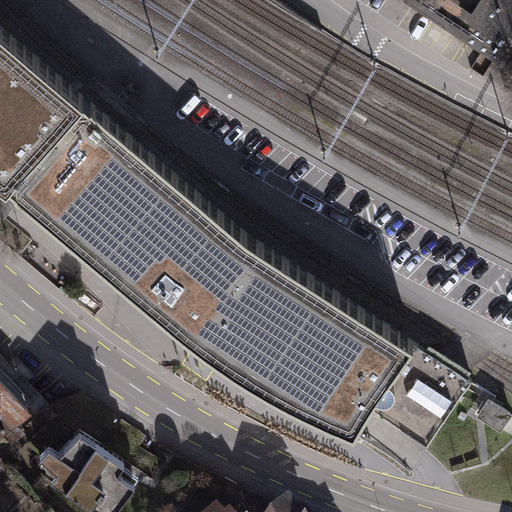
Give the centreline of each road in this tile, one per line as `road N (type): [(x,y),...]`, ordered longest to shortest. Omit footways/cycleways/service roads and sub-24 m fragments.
road 1 (primary): [(388,511),(240,449),(168,408),(0,279)]
road 2 (residential): [(511,111),(316,0)]
